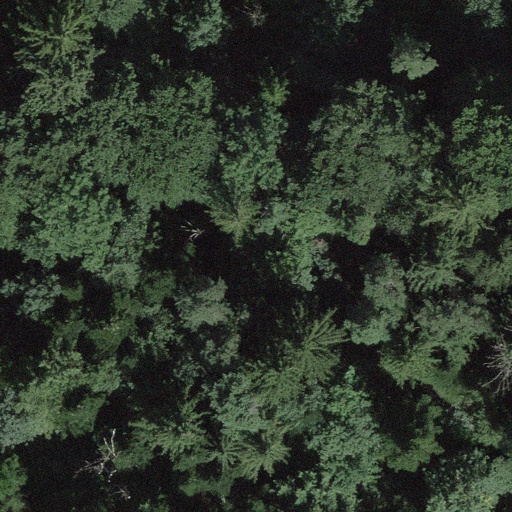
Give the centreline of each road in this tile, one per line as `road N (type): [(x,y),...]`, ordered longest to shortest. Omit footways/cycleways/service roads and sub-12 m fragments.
road 1 (track): [(511,428),(455,401),(349,286),(286,129),(213,0)]
road 2 (track): [(194,0),(88,46),(42,92),(36,165),(0,198)]
